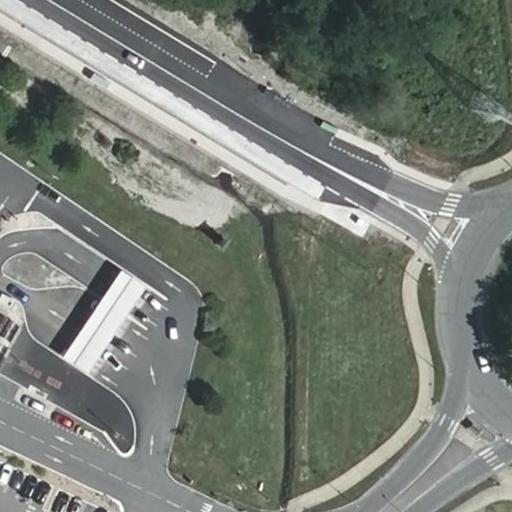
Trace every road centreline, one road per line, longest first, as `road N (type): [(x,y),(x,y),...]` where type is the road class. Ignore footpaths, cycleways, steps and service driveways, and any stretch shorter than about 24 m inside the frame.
road 1 (unknown): [(163,399),(136,353),(0,283)]
road 2 (primary): [(511,206),(480,238),(457,297),(462,350),(477,383)]
road 3 (primary): [(477,383),(373,511)]
